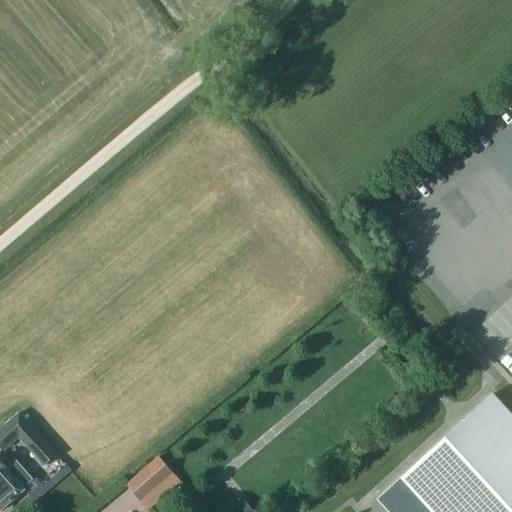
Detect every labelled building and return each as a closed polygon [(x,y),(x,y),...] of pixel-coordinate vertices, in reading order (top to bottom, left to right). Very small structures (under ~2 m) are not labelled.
[(511,511),(511,419),(490,396),(377,500),(388,511),(511,511)] [(0,448),(3,452),(19,438),(44,466),(55,455),(19,414),(0,430),(0,448)] [(172,473),(159,457),(128,484),(142,499),(172,473)] [(0,510),(23,490),(21,488),(30,480),(15,463),(7,471),(0,462),(0,510)] [(253,511),(244,500),(234,508),(237,511),(235,511),(253,511)]
